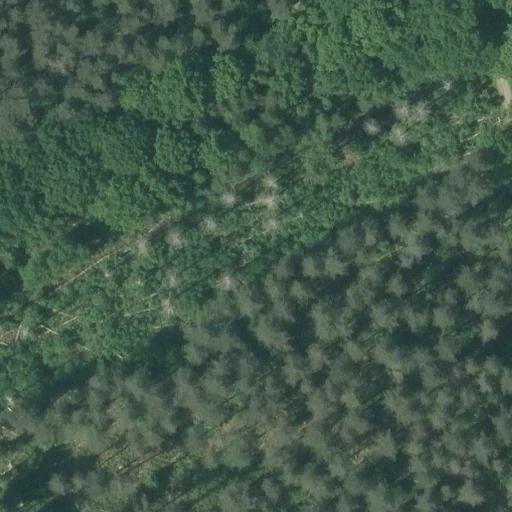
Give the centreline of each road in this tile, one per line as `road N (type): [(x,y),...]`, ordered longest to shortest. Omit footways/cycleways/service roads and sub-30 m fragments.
road 1 (track): [(0,167),(323,0)]
road 2 (unclassified): [(511,161),(465,0)]
